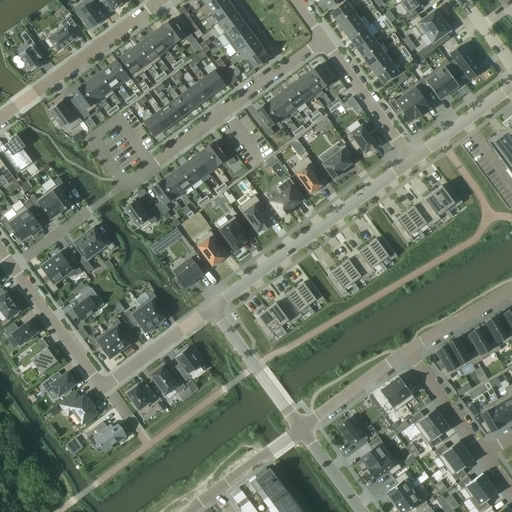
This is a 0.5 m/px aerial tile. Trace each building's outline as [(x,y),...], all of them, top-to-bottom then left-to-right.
[(76,13),(88,29),(93,25),(94,27),(101,22),(92,10),(97,6),(92,0),(85,0),(81,3),(84,7),(76,13)] [(103,0),(104,0),(112,11),(124,2),(122,0),(98,0),(100,2),(103,0)] [(226,0),(211,0),(205,5),(212,14),(228,2),(226,0)] [(320,0),(321,0),(327,9),(339,0),(320,0)] [(425,0),(404,0),(402,2),(402,1),(400,3),(407,13),(403,16),(407,21),(417,14),(414,9),(425,0)] [(228,2),(212,14),(218,23),(235,11),(228,2)] [(352,11),(346,2),(330,13),(337,22),(352,11)] [(62,13),(66,10),(62,4),(58,7),(62,13)] [(190,16),(183,6),(177,10),(184,20),(190,16)] [(425,33),(442,20),(442,19),(436,11),(436,12),(435,10),(422,20),(418,15),(408,23),(412,28),(414,27),(421,36),(425,34),(425,33)] [(218,23),(213,27),(219,36),(222,34),(225,32),(242,20),(235,11),(218,23)] [(337,22),(343,31),(359,20),(352,11),(337,22)] [(76,26),(69,16),(60,23),(63,27),(48,39),(58,51),(77,37),(71,29),(76,26)] [(162,26),(174,43),(183,36),(188,43),(194,38),(186,28),(185,28),(181,31),(172,19),(162,26)] [(222,34),(217,38),(223,47),(229,43),(248,29),(242,20),(225,32),(222,34)] [(343,31),(350,40),(365,28),(359,20),(343,31)] [(443,22),(442,20),(425,33),(425,34),(432,43),(416,54),(421,60),(440,45),(437,41),(446,33),(450,31),(449,29),(444,21),(443,22)] [(167,49),(174,43),(162,26),(154,32),(166,49),(167,49)] [(350,40),(356,48),(372,37),(365,28),(350,40)] [(248,29),(229,43),(236,53),(239,51),(255,38),(248,29)] [(154,32),(145,39),(159,57),(168,50),(167,49),(166,49),(154,32)] [(404,39),(411,50),(416,47),(409,36),(404,39)] [(378,46),(372,37),(356,48),(363,57),(378,46)] [(255,38),(239,51),(246,60),(262,48),(255,38)] [(29,47),(19,55),(31,71),(41,63),(38,60),(38,59),(43,56),(31,39),(26,43),(29,47)] [(145,39),(137,45),(152,65),(161,59),(159,57),(145,39)] [(130,51),(128,52),(143,72),(145,71),(152,65),(137,45),(130,51)] [(384,54),(378,46),(363,57),(369,66),(384,54)] [(461,46),(450,54),(454,60),(451,63),(456,69),(473,56),(469,51),(466,53),(461,46)] [(262,48),(246,60),(253,69),(269,57),(262,48)] [(128,52),(119,58),(134,79),(143,72),(128,52)] [(369,66),(375,74),(391,63),(384,54),(369,66)] [(473,56),(456,69),(460,75),(464,73),(468,79),(470,77),(472,80),(479,74),(477,72),(479,71),(474,63),(477,62),(473,56)] [(442,64),(433,71),(449,93),(459,86),(450,75),(455,71),(447,60),(446,59),(441,63),(442,64)] [(120,86),(130,79),(127,74),(116,60),(107,67),(119,83),(119,84),(120,86)] [(375,74),(382,84),(397,72),(391,63),(375,74)] [(318,66),(309,72),(321,89),(330,82),(327,78),(329,77),(324,70),(322,71),(318,66)] [(119,84),(119,83),(107,67),(99,73),(111,90),(111,89),(119,84)] [(236,67),(230,71),(235,77),(239,75),(239,71),(236,67)] [(224,85),(214,71),(204,77),(215,92),(224,85)] [(232,85),(237,81),(235,77),(230,71),(225,75),(232,85)] [(422,77),(418,81),(425,92),(426,93),(431,89),(439,101),(449,93),(433,71),(423,78),(422,77)] [(321,89),(309,72),(300,79),(312,95),(313,95),(321,89)] [(111,89),(111,90),(99,73),(90,80),(103,98),(104,100),(114,93),(111,89)] [(404,73),(394,80),(398,85),(408,79),(404,73)] [(215,92),(204,77),(196,84),(206,98),(215,92)] [(313,95),(312,95),(300,79),(292,85),(305,103),(314,97),(313,95)] [(103,98),(90,80),(82,86),(81,86),(95,104),(103,98)] [(418,81),(403,92),(405,95),(420,115),(426,110),(426,109),(429,107),(421,95),(425,92),(418,81)] [(206,98),(196,84),(187,90),(198,105),(206,98)] [(296,110),(305,103),(292,85),(283,92),(295,108),(296,110)] [(95,104),(81,86),(72,93),(81,105),(76,109),(84,119),(89,115),(88,113),(97,106),(95,104)] [(198,105),(187,90),(178,97),(189,111),(198,105)] [(125,101),(130,97),(128,95),(125,91),(120,95),(125,101)] [(295,108),(283,92),(274,98),(286,114),(295,108)] [(394,99),(387,104),(395,114),(401,110),(410,121),(413,118),(414,119),(420,115),(405,95),(396,102),(394,99)] [(189,111),(178,97),(170,103),(180,117),(189,111)] [(278,121),(286,114),(274,98),(266,104),(278,121)] [(352,98),(348,101),(355,111),(359,107),(352,98)] [(61,101),(48,110),(62,129),(73,120),(77,125),(81,122),(78,117),(75,119),(61,101)] [(180,117),(170,103),(161,109),(172,124),(180,117)] [(278,121),(266,104),(256,111),(265,123),(260,127),(268,137),(274,133),(272,131),(269,127),(278,121)] [(172,124),(161,109),(152,116),(163,130),(172,124)] [(143,123),(154,137),(155,137),(163,130),(152,116),(143,123)] [(89,130),(96,124),(91,117),(84,123),(89,130)] [(326,117),(316,124),(321,131),(331,123),(326,117)] [(505,127),(486,141),(511,176),(511,117),(503,124),(505,127)] [(354,140),(349,143),(355,151),(360,148),(364,153),(369,150),(370,151),(377,147),(361,126),(350,134),(354,140)] [(8,150),(3,154),(17,173),(32,162),(22,149),(25,146),(16,134),(10,138),(12,141),(10,143),(9,142),(4,145),(8,150)] [(298,155),(305,150),(296,139),(290,144),(298,155)] [(214,142),(204,149),(217,166),(225,159),(230,166),(236,162),(228,151),(223,155),(214,142)] [(340,151),(322,164),(333,179),(340,173),(339,172),(350,164),(346,158),(351,155),(344,145),(338,149),(340,151)] [(204,149),(196,156),(208,172),(216,166),(217,166),(204,149)] [(199,178),(208,172),(196,156),(187,162),(199,178)] [(307,157),(291,168),(309,193),(311,192),(313,193),(319,189),(318,187),(320,186),(310,172),(315,168),(307,157)] [(0,176),(1,176),(8,185),(15,180),(0,159),(0,176)] [(191,185),(199,178),(187,162),(179,168),(191,185)] [(182,191),(191,185),(179,168),(170,175),(182,191)] [(174,197),(182,191),(170,175),(162,181),(161,181),(174,198),(174,197)] [(55,185),(46,192),(61,212),(71,205),(61,191),(66,188),(58,177),(53,182),(55,185)] [(279,196),(270,202),(281,217),(288,211),(287,210),(298,202),(297,200),(302,197),(288,178),(273,189),(279,196)] [(174,198),(161,181),(152,188),(161,200),(155,205),(162,216),(167,212),(170,210),(168,208),(165,204),(174,198)] [(441,186),(432,192),(445,209),(446,208),(449,212),(456,208),(462,203),(448,184),(442,188),(441,186)] [(34,196),(28,200),(36,210),(41,206),(50,219),(60,212),(61,212),(46,192),(46,193),(37,199),(34,196)] [(425,201),(420,204),(434,223),(440,219),(437,215),(444,210),(445,209),(432,192),(424,199),(425,201)] [(221,194),(210,203),(214,209),(226,201),(221,194)] [(254,195),(238,207),(257,232),(261,229),(263,231),(269,226),(257,209),(261,205),(254,195)] [(24,206),(15,213),(16,215),(17,214),(31,234),(40,227),(31,213),(36,210),(28,200),(23,204),(24,206)] [(137,225),(140,230),(150,223),(151,225),(157,220),(149,210),(144,214),(137,204),(135,201),(133,202),(132,201),(125,206),(126,207),(124,209),(132,219),(130,220),(135,226),(137,225)] [(413,206),(405,213),(417,230),(419,229),(425,224),(428,228),(434,223),(420,204),(415,208),(413,206)] [(5,217),(0,220),(0,222),(6,231),(11,228),(21,241),(31,234),(17,214),(16,215),(15,213),(12,209),(3,215),(5,217)] [(397,221),(392,225),(406,244),(412,239),(410,236),(416,231),(417,230),(405,213),(396,219),(397,221)] [(234,217),(217,228),(234,251),(241,247),(239,245),(244,242),(236,230),(241,226),(234,217)] [(106,248),(109,252),(115,247),(108,237),(102,241),(93,228),(83,235),(97,255),(106,248)] [(210,231),(194,242),(211,266),(213,264),(214,266),(221,261),(220,260),(222,258),(212,245),(217,241),(210,231)] [(171,232),(159,241),(164,248),(177,239),(171,232)] [(77,260),(88,273),(93,269),(88,262),(97,255),(83,235),(73,243),(82,256),(77,260)] [(376,239),(367,245),(379,262),(381,261),(387,257),(390,261),(396,256),(382,237),(377,241),(376,239)] [(359,254),(354,257),(368,277),(374,272),(372,268),(378,263),(379,262),(367,245),(358,252),(359,254)] [(72,270),(76,276),(82,272),(74,262),(69,266),(59,252),(58,254),(57,253),(50,259),(51,259),(50,260),(63,277),(72,270)] [(348,259),(339,266),(352,283),(353,282),(359,277),(362,281),(368,277),(354,257),(349,261),(348,259)] [(181,271),(175,276),(177,279),(176,279),(181,286),(181,285),(184,288),(203,274),(192,259),(186,263),(184,261),(177,266),(181,271)] [(53,294),(58,289),(55,285),(65,279),(63,277),(50,260),(49,260),(42,265),(42,266),(40,267),(50,280),(45,283),(53,294)] [(332,274),(326,278),(340,297),(347,292),(344,289),(350,284),(352,283),(339,266),(330,272),(332,274)] [(303,282),(294,289),(307,306),(308,305),(315,300),(318,304),(324,299),(309,280),(304,284),(303,282)] [(82,302),(73,309),(81,320),(97,308),(89,297),(95,293),(91,288),(79,297),(82,302)] [(0,309),(8,320),(20,311),(6,292),(4,293),(1,289),(0,289),(0,309)] [(287,297),(282,301),(296,320),(302,315),(299,312),(306,307),(307,306),(294,289),(285,296),(287,297)] [(155,306),(160,302),(153,292),(148,296),(149,298),(140,305),(154,325),(156,324),(157,326),(164,321),(162,319),(164,318),(158,310),(155,306)] [(59,298),(55,301),(59,307),(63,304),(59,298)] [(118,301),(112,305),(119,314),(125,310),(118,301)] [(275,303),(267,309),(279,326),(280,325),(287,321),(290,324),(296,320),(282,301),(277,305),(275,303)] [(124,314),(131,323),(136,320),(139,324),(145,332),(146,331),(148,333),(154,328),(153,326),(154,325),(140,305),(130,313),(128,310),(124,314)] [(259,317),(254,321),(268,341),(274,336),(271,332),(278,327),(279,326),(267,309),(258,316),(259,317)] [(496,317),(485,324),(494,339),(488,343),(493,352),(494,353),(500,349),(499,347),(510,340),(505,333),(496,317)] [(113,325),(104,332),(119,352),(129,344),(119,332),(124,328),(117,319),(112,323),(113,325)] [(14,324),(4,331),(8,337),(11,334),(12,335),(19,345),(19,346),(20,345),(25,341),(27,343),(33,338),(31,336),(37,332),(37,333),(38,332),(37,331),(30,321),(29,321),(28,321),(18,329),(14,324)] [(84,338),(88,335),(83,327),(79,330),(84,338)] [(480,329),(469,335),(477,349),(472,352),(478,362),(483,360),(483,358),(493,352),(488,343),(480,329)] [(93,336),(88,340),(95,350),(100,346),(109,359),(119,352),(104,332),(95,339),(93,336)] [(458,340),(447,346),(460,369),(471,363),(472,366),(478,362),(472,352),(467,355),(458,340)] [(32,351),(18,361),(23,368),(32,362),(34,360),(43,372),(43,373),(59,361),(58,359),(56,360),(46,347),(42,350),(37,342),(29,348),(32,351)] [(447,346),(436,352),(446,370),(441,374),(445,379),(446,381),(451,378),(450,375),(460,369),(447,346)] [(187,348),(175,357),(183,368),(178,371),(185,381),(190,377),(189,375),(201,366),(197,360),(198,359),(193,352),(192,354),(187,348)] [(162,367),(150,375),(165,395),(173,388),(178,394),(186,388),(171,369),(167,372),(162,367)] [(55,373),(41,384),(47,392),(53,400),(58,396),(63,393),(66,396),(72,391),(69,388),(75,383),(67,372),(59,378),(55,373)] [(504,387),(510,383),(504,374),(493,380),(496,385),(501,383),(504,387)] [(398,376),(389,384),(404,405),(414,398),(411,394),(416,390),(411,384),(407,388),(398,376)] [(389,384),(379,391),(387,402),(383,405),(387,411),(392,408),(395,412),(404,405),(389,384)] [(148,402),(155,396),(146,385),(140,390),(136,385),(126,393),(132,403),(131,404),(136,410),(137,409),(138,411),(149,403),(148,402)] [(508,394),(498,400),(510,420),(511,419),(511,401),(511,399),(511,398),(511,389),(510,386),(505,389),(508,394)] [(180,397),(183,401),(193,394),(189,390),(180,397)] [(76,393),(60,405),(68,416),(73,412),(82,423),(83,423),(85,426),(93,421),(90,417),(96,413),(91,407),(93,407),(90,403),(88,400),(87,401),(83,396),(80,399),(76,393)] [(498,400),(489,405),(501,426),(510,420),(498,400)] [(471,404),(467,408),(474,418),(478,414),(471,404)] [(489,405),(479,410),(491,431),(501,426),(489,405)] [(56,407),(50,412),(53,416),(60,412),(56,407)] [(420,412),(410,419),(421,434),(442,418),(435,409),(424,417),(420,412)] [(442,418),(421,434),(431,448),(441,441),(438,436),(449,428),(442,418)] [(347,419),(337,427),(349,444),(354,441),(357,446),(367,439),(357,425),(353,428),(347,419)] [(103,421),(86,434),(87,436),(92,443),(96,441),(99,444),(98,444),(99,446),(100,445),(103,450),(104,451),(112,446),(111,445),(116,441),(117,442),(125,437),(117,426),(110,431),(108,429),(108,428),(103,421)] [(372,449),(360,458),(367,469),(390,453),(378,437),(368,444),(372,449)] [(65,446),(69,452),(80,444),(75,438),(65,446)] [(444,444),(434,452),(444,466),(466,451),(459,441),(447,449),(444,444)] [(416,449),(411,453),(415,458),(420,454),(416,449)] [(466,451),(444,466),(455,481),(465,473),(462,468),(473,460),(466,451)] [(390,453),(367,469),(375,479),(387,471),(391,475),(401,468),(390,453)] [(254,479),(250,483),(256,492),(261,488),(276,477),(270,468),(267,470),(266,468),(255,476),(256,478),(254,479)] [(398,484),(386,493),(393,504),(416,488),(404,472),(394,480),(398,484)] [(468,477),(457,484),(462,490),(465,487),(472,495),(472,496),(489,483),(482,473),(471,482),(468,477)] [(276,477),(261,488),(267,497),(283,486),(276,477)] [(472,495),(468,498),(478,511),(480,511),(489,506),(485,501),(496,492),(489,483),(472,496),(472,495)] [(283,486),(267,497),(274,506),(289,494),(283,486)] [(416,488),(393,504),(399,511),(404,511),(413,506),(417,511),(427,503),(416,488)] [(289,494),(274,506),(278,511),(283,511),(295,503),(289,494)] [(442,496),(436,500),(440,504),(445,500),(442,496)] [(295,503),(283,511),(301,511),(302,511),(295,503)]
